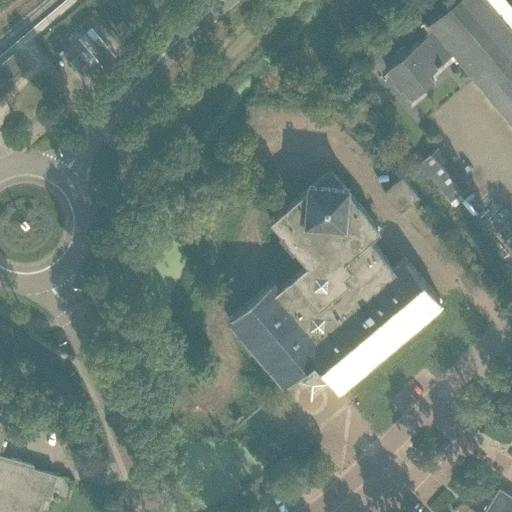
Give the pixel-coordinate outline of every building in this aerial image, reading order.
[(410,106),(427,92),(422,87),(434,77),(429,72),(452,53),(511,123),(511,30),(486,0),(455,0),(428,24),(432,29),(407,50),(403,44),(383,61),(388,67),(386,68),(396,79),(391,83),(410,106)] [(0,79),(26,55),(14,42),(0,55),(0,79)] [(452,199),(469,184),(437,146),(420,161),(452,199)] [(370,237),(381,228),(330,168),(270,219),(282,234),(278,237),(292,253),(296,250),(307,263),(279,287),(276,283),(272,286),(269,283),(231,315),(234,318),(231,321),(240,332),(236,335),(250,352),(254,349),(281,381),(285,378),(288,382),(307,366),(320,367),(336,386),(339,383),(342,386),(368,365),(371,368),(387,355),(384,351),(439,305),(436,301),(439,298),(407,260),(404,263),(401,259),(393,266),(370,237)] [(384,192),(400,211),(419,196),(402,176),(384,192)] [(0,511),(31,511),(47,460),(0,445),(0,440),(14,395),(0,391),(0,511)] [(511,511),(511,495),(499,487),(483,511),(511,511)]
